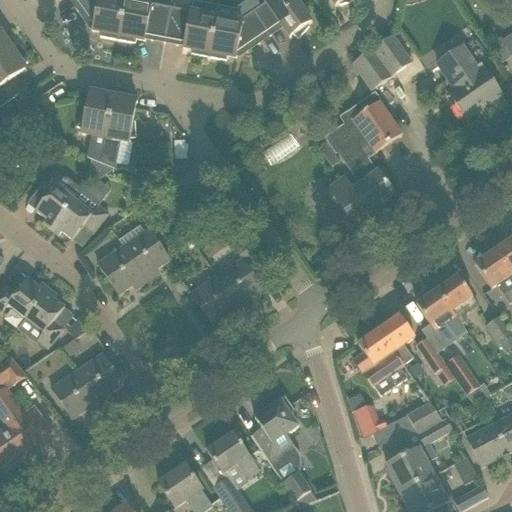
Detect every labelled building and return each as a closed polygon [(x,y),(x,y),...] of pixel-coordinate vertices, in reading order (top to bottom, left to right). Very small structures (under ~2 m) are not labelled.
[(100,39),(117,42),(125,0),(75,0),(93,26),(92,31),(91,31),(91,32),(100,34),(100,39)] [(145,36),(165,40),(171,10),(151,6),(151,5),(126,0),(125,0),(117,42),(135,45),(136,41),(145,42),(146,41),(144,41),(145,36)] [(264,6),(253,13),(267,32),(280,23),(289,37),(288,38),(289,39),(293,36),(298,41),(309,28),(308,26),(311,24),(311,23),(310,23),(293,0),(268,0),(263,4),(264,6)] [(191,56),(208,59),(216,17),(218,8),(193,3),(191,14),(171,10),(165,40),(185,44),(184,48),(182,48),(182,49),(192,51),(191,56)] [(216,17),(208,59),(226,63),(227,58),(237,60),(237,59),(235,58),(236,53),(267,32),(253,13),(240,22),(216,17)] [(0,59),(12,52),(10,50),(12,49),(6,33),(0,35),(0,34),(0,59)] [(352,66),(371,94),(411,65),(392,38),(352,66)] [(489,47),(501,65),(511,57),(500,40),(489,47)] [(434,68),(451,92),(447,95),(466,122),(501,97),(479,66),(476,69),(462,48),(434,68)] [(12,52),(0,59),(0,109),(19,96),(10,82),(24,73),(25,74),(26,73),(23,69),(27,64),(15,53),(13,54),(12,52)] [(87,160),(100,165),(113,99),(104,97),(105,94),(90,92),(89,95),(88,94),(88,95),(89,96),(85,114),(83,113),(76,129),(82,132),(82,134),(80,134),(80,135),(91,137),(87,160)] [(394,197),(368,161),(402,137),(379,105),(381,104),(374,95),(339,120),(343,127),(323,140),(326,144),(317,150),(331,170),(339,164),(334,157),(337,155),(359,187),(351,192),(343,180),(316,199),(330,219),(343,210),(356,229),(385,209),(382,205),(394,197)] [(113,99),(100,165),(115,171),(120,142),(130,144),(130,143),(129,143),(129,141),(136,140),(135,123),(133,123),(136,105),(137,105),(137,104),(136,103),(136,100),(122,98),(121,100),(113,99)] [(13,121),(21,132),(43,118),(35,106),(13,121)] [(28,161),(24,149),(4,155),(8,167),(28,161)] [(43,225),(50,231),(73,201),(77,196),(82,192),(67,180),(63,180),(52,171),(36,191),(46,199),(35,213),(46,221),(43,225)] [(173,186),(181,198),(203,183),(195,171),(173,186)] [(160,177),(148,185),(163,191),(181,199),(181,198),(173,186),(169,189),(160,177)] [(73,201),(50,231),(58,238),(62,234),(73,242),(84,228),(93,236),(109,216),(98,208),(99,206),(82,192),(77,196),(73,201)] [(144,217),(152,230),(165,221),(156,209),(144,217)] [(148,232),(123,249),(147,284),(158,276),(155,272),(169,262),(148,232)] [(511,240),(495,252),(511,277),(511,276),(511,240)] [(147,284),(123,249),(97,266),(118,297),(132,287),(135,292),(147,284)] [(511,276),(511,277),(495,252),(474,266),(491,291),(496,288),(509,306),(511,304),(511,276)] [(241,261),(216,279),(240,314),(252,306),(249,302),(262,292),(241,261)] [(457,278),(437,292),(462,329),(468,325),(463,318),(478,307),(457,278)] [(240,314),(216,279),(191,296),(212,327),(226,317),(228,322),(240,314)] [(7,308),(24,322),(49,291),(41,285),(38,289),(27,281),(16,295),(6,287),(0,295),(0,315),(1,316),(7,308)] [(49,291),(24,322),(42,336),(36,344),(47,352),(63,331),(53,324),(64,310),(53,301),(57,297),(49,291)] [(462,329),(437,292),(416,307),(435,335),(446,328),(455,341),(465,334),(462,329)] [(399,318),(379,333),(393,354),(403,367),(412,361),(403,348),(415,340),(399,318)] [(484,328),(498,348),(499,347),(510,340),(511,338),(511,337),(499,318),(484,328)] [(68,334),(74,341),(75,343),(87,333),(78,321),(68,334)] [(393,354),(379,333),(358,347),(363,355),(354,362),(379,399),(406,381),(400,371),(403,369),(403,368),(403,367),(393,354)] [(511,342),(510,340),(499,347),(505,355),(511,349),(511,342)] [(434,377),(446,369),(446,368),(445,367),(426,341),(414,349),(434,377)] [(0,351),(0,368),(10,362),(2,350),(0,351)] [(102,356),(76,373),(100,409),(112,401),(109,396),(123,387),(102,356)] [(446,368),(446,369),(467,399),(467,398),(473,407),(488,398),(491,397),(484,387),(480,389),(458,358),(445,367),(446,368)] [(10,362),(0,368),(0,387),(8,382),(13,388),(26,379),(11,361),(10,362)] [(100,409),(76,373),(51,391),(72,422),(86,412),(89,417),(100,409)] [(0,418),(7,429),(0,434),(0,464),(5,473),(19,463),(17,460),(51,436),(34,411),(25,418),(6,390),(0,394),(0,418)] [(254,421),(261,431),(250,439),(273,473),(297,456),(298,457),(299,456),(286,437),(299,429),(290,416),(294,413),(284,399),(254,421)] [(406,418),(414,431),(418,437),(441,424),(429,405),(406,418)] [(379,433),(379,431),(386,429),(383,422),(377,424),(371,410),(362,414),(371,436),(379,433)] [(511,415),(492,426),(508,456),(511,453),(511,415)] [(386,469),(400,495),(432,478),(425,464),(430,461),(424,449),(452,434),(445,422),(442,424),(441,424),(418,437),(414,431),(404,436),(413,454),(386,469)] [(508,456),(492,426),(466,440),(482,469),(508,456)] [(236,468),(246,482),(259,473),(233,435),(206,454),(223,477),(236,468)] [(187,504),(193,511),(207,511),(212,509),(202,494),(185,468),(158,486),(176,511),(187,504)] [(283,485),(296,503),(311,493),(298,475),(283,485)] [(432,478),(400,495),(408,511),(433,511),(446,505),(440,492),(432,478)] [(212,491),(226,511),(250,511),(228,480),(212,491)] [(481,488),(454,503),(458,511),(465,511),(488,500),(482,489),(481,488)]
